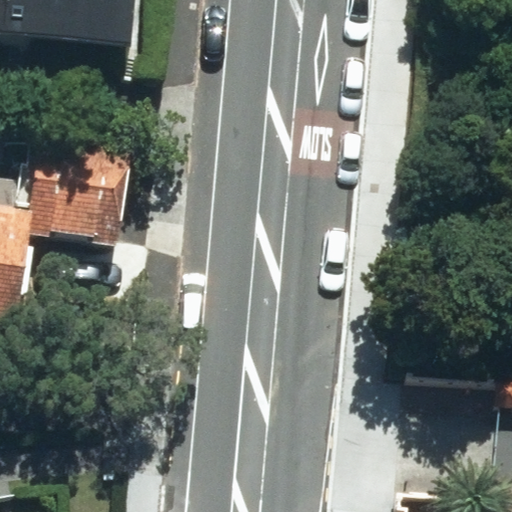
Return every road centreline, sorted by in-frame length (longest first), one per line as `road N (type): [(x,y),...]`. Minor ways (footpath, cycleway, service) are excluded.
road 1 (secondary): [(243,511),(285,0)]
road 2 (unknown): [(0,359),(32,356),(140,377),(249,443)]
